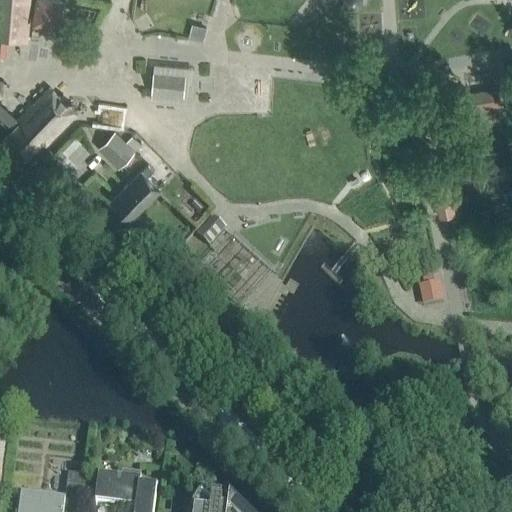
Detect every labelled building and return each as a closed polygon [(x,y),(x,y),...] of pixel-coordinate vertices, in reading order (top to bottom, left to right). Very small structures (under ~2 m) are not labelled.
[(63,27),(66,0),(35,0),(32,23),(63,27)] [(363,3),(363,0),(342,0),(343,4),(345,7),(347,9),(351,10),(355,10),(359,9),(362,6),(363,3)] [(6,55),(11,6),(0,5),(0,58),(0,55),(6,55)] [(204,41),(208,26),(192,22),(189,38),(204,41)] [(184,96),(186,74),(154,71),(152,93),(184,96)] [(45,145),(76,113),(50,87),(18,118),(21,121),(5,138),(26,158),(42,142),(45,145)] [(502,106),(499,87),(470,91),(473,110),(502,106)] [(121,165),(123,163),(126,166),(128,164),(129,165),(137,157),(133,153),(135,150),(115,131),(101,145),(121,165)] [(91,152),(77,137),(63,150),(77,165),(91,152)] [(132,217),(161,188),(148,176),(154,169),(148,163),(113,199),(132,217)] [(374,180),(367,167),(351,176),(357,189),(374,180)] [(440,211),(455,208),(449,181),(434,184),(440,211)] [(209,248),(225,230),(213,219),(197,236),(209,248)] [(199,296),(208,287),(197,276),(188,286),(199,296)] [(442,303),(438,284),(433,285),(432,280),(422,282),(424,287),(418,288),(422,307),(442,303)] [(11,434),(0,432),(0,462),(7,463),(11,434)] [(154,511),(157,492),(140,490),(140,485),(141,476),(122,474),(121,483),(99,480),(95,507),(136,511),(135,511),(154,511)] [(68,476),(66,494),(80,496),(83,478),(68,476)] [(243,511),(229,498),(228,510),(222,509),(222,504),(212,503),(212,506),(202,499),(205,496),(204,495),(199,500),(195,505),(192,511),(191,511),(243,511)] [(63,511),(65,504),(21,498),(19,511),(63,511)]
